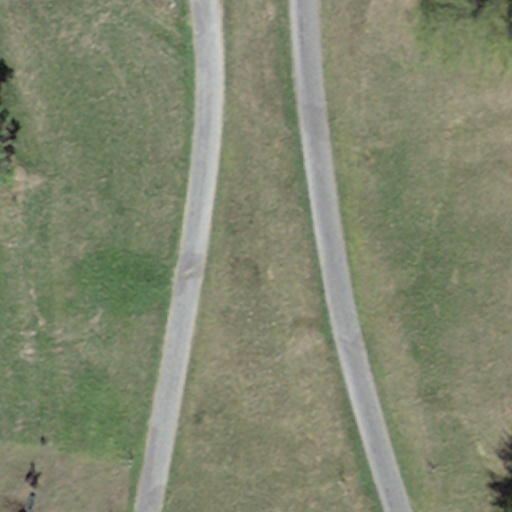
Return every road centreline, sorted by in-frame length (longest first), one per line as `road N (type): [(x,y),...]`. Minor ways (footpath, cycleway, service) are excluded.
road 1 (track): [(395,511),(350,363),(308,115),(299,0)]
road 2 (track): [(200,0),(202,176),(144,511)]
